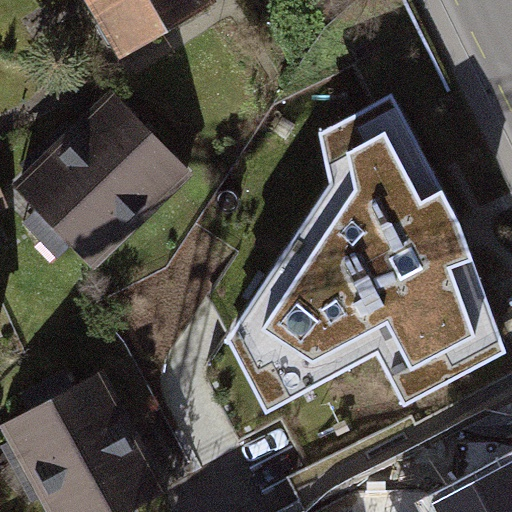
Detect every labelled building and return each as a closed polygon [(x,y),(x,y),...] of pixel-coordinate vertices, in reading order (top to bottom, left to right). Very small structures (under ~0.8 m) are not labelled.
[(203,0),(83,0),(124,80),(220,31),(203,0)] [(511,335),(463,208),(393,91),(332,121),(339,171),(234,323),(270,397),(387,340),(410,389),(511,340),(511,335)] [(90,101),(1,201),(89,279),(178,179),(90,101)] [(0,340),(13,335),(0,304),(0,340)] [(105,388),(18,426),(55,511),(148,511),(158,508),(105,388)] [(511,511),(511,460),(444,493),(453,511),(511,511)]
